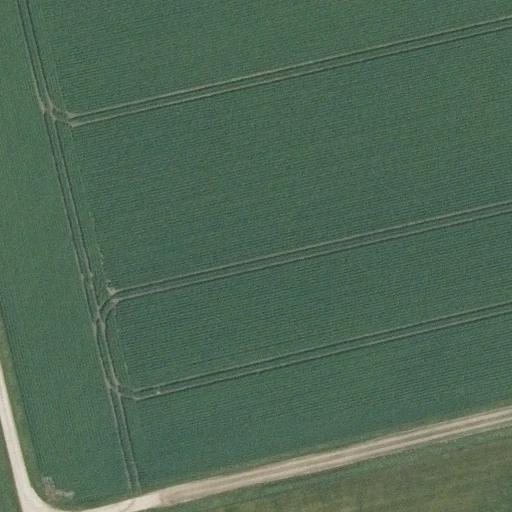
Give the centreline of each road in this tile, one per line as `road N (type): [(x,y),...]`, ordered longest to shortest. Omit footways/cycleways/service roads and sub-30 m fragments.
road 1 (track): [(142,501),(511,414)]
road 2 (unclassified): [(29,511),(0,391)]
